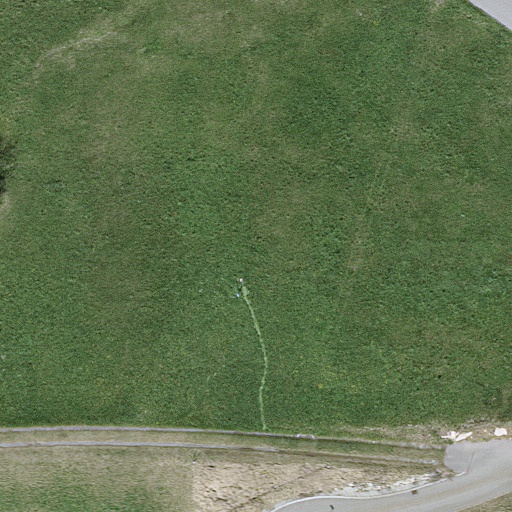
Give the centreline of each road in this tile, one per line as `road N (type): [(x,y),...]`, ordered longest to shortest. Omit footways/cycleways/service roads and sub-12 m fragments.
road 1 (track): [(0,446),(511,456)]
road 2 (residential): [(511,471),(395,511)]
